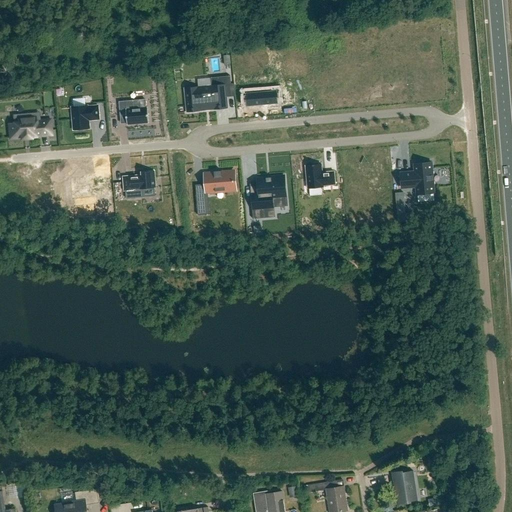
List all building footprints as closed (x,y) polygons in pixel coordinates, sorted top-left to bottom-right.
[(373,70),(357,71),(359,97),(375,96),(373,70)] [(323,74),(295,77),(296,94),(324,92),(323,74)] [(199,87),(185,88),(187,112),(201,111),(201,109),(214,108),(214,110),(228,108),(226,85),(231,85),(230,76),(211,78),(212,86),(212,88),(199,89),(199,87)] [(277,91),(254,93),(245,93),(247,107),(278,104),(278,97),(277,97),(277,91)] [(134,100),(119,102),(120,116),(126,115),(127,125),(128,125),(148,123),(149,123),(148,107),(147,107),(146,107),(146,100),(134,101),(134,100)] [(88,106),(72,107),(74,130),(90,129),(89,120),(92,119),(92,120),(99,119),(98,106),(88,107),(88,106)] [(18,123),(10,124),(11,138),(21,137),(22,138),(35,137),(35,136),(50,134),(49,121),(35,122),(35,115),(18,117),(18,123)] [(415,171),(401,173),(402,188),(416,187),(417,194),(435,193),(432,163),(414,164),(415,171)] [(313,165),(306,166),(308,188),(324,187),(323,186),(335,184),(334,172),(322,173),(322,164),(315,165),(314,165),(313,165)] [(367,176),(360,176),(361,189),(368,189),(369,195),(386,193),(384,167),(366,169),(367,176)] [(138,176),(124,177),(125,191),(126,191),(127,198),(144,197),(143,189),(156,188),(154,171),(142,172),(142,175),(138,176)] [(214,173),(205,174),(207,193),(216,192),(225,191),(236,190),(235,181),(234,172),(222,173),(222,171),(221,171),(221,172),(215,172),(215,171),(214,171),(214,173)] [(253,209),(252,209),(253,219),(275,217),(275,216),(275,217),(268,217),(268,209),(274,208),(273,208),(272,196),(286,195),(284,176),(272,177),(272,179),(271,177),(271,178),(271,179),(267,179),(267,178),(266,178),(266,179),(258,180),(259,194),(252,194),(253,209)] [(404,193),(396,193),(398,220),(398,222),(414,221),(414,218),(413,213),(405,213),(404,193)] [(205,195),(196,195),(198,215),(207,214),(205,195)] [(398,503),(416,500),(411,471),(394,474),(398,503)] [(343,487),(333,488),(332,481),(308,485),(309,492),(326,489),(329,511),(339,511),(347,510),(343,487)] [(77,501),(55,504),(55,511),(86,511),(86,505),(98,503),(96,489),(75,492),(77,501)] [(273,493),(273,490),(260,493),(262,508),(268,507),(269,511),(285,511),(282,492),(273,493)] [(0,511),(15,511),(15,508),(4,510),(1,491),(0,491),(0,511)]
